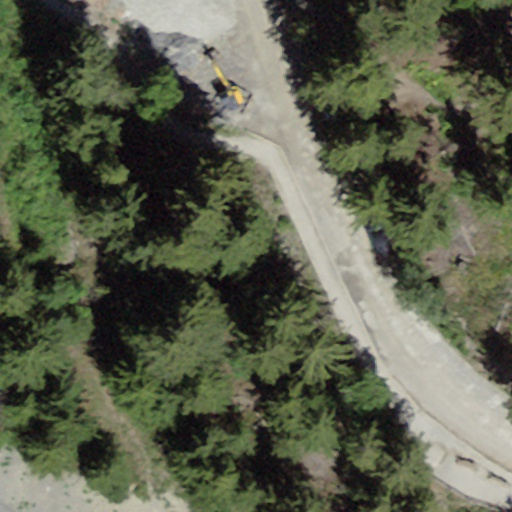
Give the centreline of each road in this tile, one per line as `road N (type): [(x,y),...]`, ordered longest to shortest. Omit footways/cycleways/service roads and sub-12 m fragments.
road 1 (track): [(440,402),(353,305),(290,159)]
road 2 (track): [(290,159),(247,0)]
